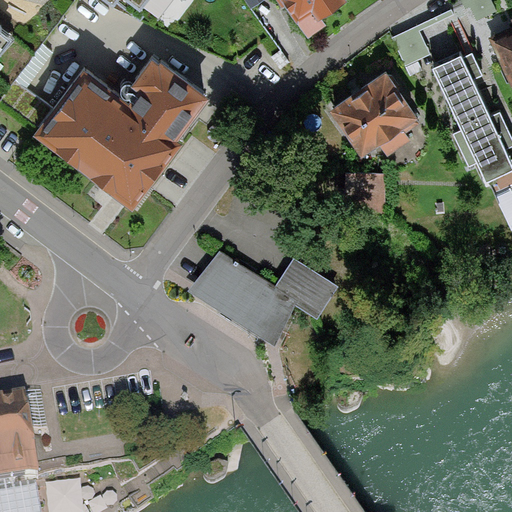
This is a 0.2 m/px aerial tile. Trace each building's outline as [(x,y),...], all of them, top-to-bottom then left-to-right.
[(146,7),(160,17),(172,0),(123,0),(141,13),(146,7)] [(340,0),(286,0),(299,18),(314,7),(319,15),(340,0)] [(492,0),(468,0),(478,19),(498,10),(492,0)] [(417,23),(392,35),(406,64),(431,51),(417,23)] [(511,27),(494,37),(511,74),(511,27)] [(281,48),(272,55),(281,67),(290,60),(281,48)] [(462,49),(433,62),(463,126),(454,130),(469,163),(473,161),(481,178),(511,163),(511,144),(511,143),(511,132),(501,108),(491,113),(474,76),(484,72),(477,58),(468,62),(462,49)] [(131,102),(85,66),(38,127),(132,198),(178,138),(173,133),(204,92),(154,53),(136,76),(145,83),(131,102)] [(386,72),(335,106),(363,146),(388,129),(394,137),(419,120),(398,89),(400,85),(392,74),(388,74),(386,72)] [(347,171),(346,191),(383,211),(385,173),(347,171)] [(276,287),(222,252),(209,272),(207,271),(197,287),(273,335),(284,312),(294,297),(317,313),(335,285),(295,258),(276,287)] [(25,400),(0,404),(0,482),(35,476),(38,476),(29,425),(25,400)] [(132,460),(112,463),(122,486),(139,475),(132,460)] [(0,511),(40,511),(35,476),(0,482),(0,511)]
